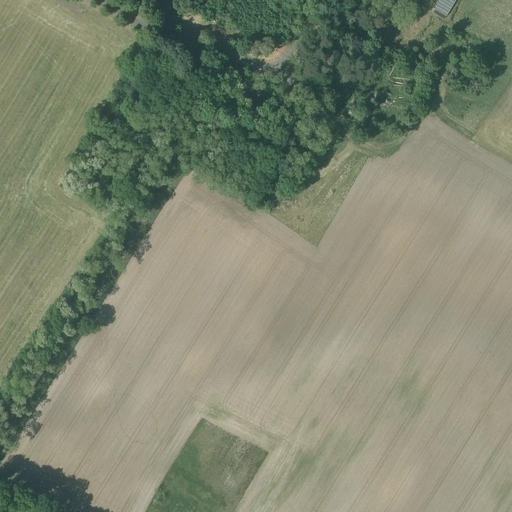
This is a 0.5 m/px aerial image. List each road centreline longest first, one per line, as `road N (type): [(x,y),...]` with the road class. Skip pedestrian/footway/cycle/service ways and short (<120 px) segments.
road 1 (track): [(194,47),(209,76),(204,94),(0,418)]
road 2 (track): [(266,69),(298,87),(335,126),(396,161)]
